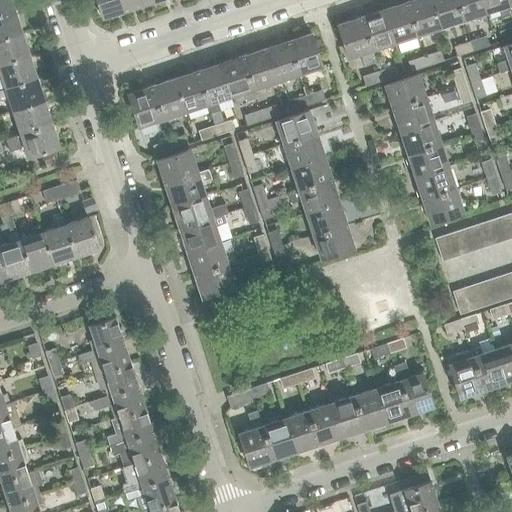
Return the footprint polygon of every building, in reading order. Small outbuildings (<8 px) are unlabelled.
[(0,0),(0,13),(13,9),(10,0),(0,0)] [(95,0),(101,18),(124,11),(120,0),(95,0)] [(120,0),(124,11),(147,3),(146,0),(120,0)] [(438,28),(429,0),(410,0),(404,2),(415,35),(438,28)] [(429,0),(438,28),(461,20),(454,0),(429,0)] [(454,0),(461,20),(484,13),(479,0),(454,0)] [(511,17),(507,5),(505,0),(479,0),(484,13),(497,8),(501,20),(511,17)] [(404,2),(382,9),(393,43),(415,35),(404,2)] [(0,13),(0,39),(21,33),(13,9),(0,13)] [(393,43),(382,9),(359,17),(370,50),(393,43)] [(374,63),(370,50),(359,17),(336,25),(347,58),(358,54),(362,66),(374,63)] [(511,27),(498,32),(501,42),(511,38),(511,27)] [(0,39),(0,64),(28,55),(21,33),(0,39)] [(310,33),(286,41),(297,74),(321,67),(310,33)] [(485,36),(469,41),(472,51),(488,46),(485,36)] [(286,41),(263,49),(274,82),(297,74),(286,41)] [(469,41),(452,47),(456,56),(472,51),(469,41)] [(498,73),(509,69),(511,68),(511,42),(501,46),(506,60),(495,64),(498,73)] [(274,82),(263,49),(240,56),(251,89),(274,82)] [(439,51),(423,56),(426,66),(443,61),(439,51)] [(0,64),(0,78),(4,89),(36,79),(28,55),(0,64)] [(251,89),(240,56),(218,63),(229,97),(240,93),(243,102),(254,99),(251,89)] [(423,56),(407,61),(410,71),(426,66),(423,56)] [(229,97),(218,63),(195,71),(206,104),(229,97)] [(465,67),(470,83),(479,80),(474,63),(465,67)] [(393,66),(377,71),(381,81),(397,76),(393,66)] [(459,68),(450,72),(455,88),(465,84),(459,68)] [(206,104),(195,71),(172,78),(183,112),(206,104)] [(377,71),(361,76),(365,86),(381,81),(377,71)] [(382,85),(390,109),(424,98),(416,74),(382,85)] [(479,80),(470,83),(475,99),(496,92),(491,76),(479,80)] [(149,86),(160,119),(183,112),(172,78),(149,86)] [(0,101),(7,99),(11,112),(43,101),(36,79),(4,89),(0,90),(0,101)] [(465,84),(455,88),(461,103),(470,100),(465,84)] [(137,127),(160,119),(149,86),(126,94),(137,127)] [(321,90),(304,95),(308,105),(324,100),(321,90)] [(456,99),(453,91),(441,95),(444,102),(456,99)] [(304,95),(288,101),(291,110),(308,105),(304,95)] [(390,109),(398,131),(431,120),(424,98),(390,109)] [(3,136),(4,139),(51,123),(43,101),(11,112),(17,131),(3,136)] [(275,105),(259,110),(262,120),(278,115),(275,105)] [(489,109),(479,112),(485,128),(494,125),(489,109)] [(259,110),(243,116),(247,125),(262,120),(259,110)] [(273,121),(281,144),(315,133),(307,110),(273,121)] [(475,114),(465,117),(470,133),(480,130),(475,114)] [(230,120),(214,126),(217,135),(233,129),(230,120)] [(398,131),(405,153),(438,142),(431,120),(398,131)] [(22,146),(26,158),(59,147),(51,123),(4,139),(7,151),(22,146)] [(494,125),(485,128),(490,145),(500,141),(494,125)] [(214,126),(197,131),(200,140),(217,135),(214,126)] [(480,130),(470,133),(476,149),(486,146),(480,130)] [(281,144),(288,166),(322,155),(315,133),(281,144)] [(184,135),(168,140),(171,150),(187,144),(184,135)] [(246,138),(237,141),(242,157),(251,154),(246,138)] [(168,140),(152,146),(155,155),(171,150),(168,140)] [(446,166),(438,142),(405,153),(412,177),(446,166)] [(232,143),(222,146),(227,162),(237,159),(232,143)] [(162,183),(195,172),(188,150),(155,161),(162,183)] [(50,153),(42,156),(45,165),(53,162),(50,153)] [(251,154),(242,157),(247,174),(257,170),(251,154)] [(288,166),(296,190),(330,178),(322,155),(288,166)] [(504,155),(494,158),(499,174),(509,171),(504,155)] [(237,159),(227,162),(232,178),(242,175),(237,159)] [(490,159),(479,163),(485,179),(495,175),(490,159)] [(412,177),(420,199),(453,188),(446,166),(412,177)] [(162,183),(170,206),(203,195),(198,182),(210,178),(207,169),(196,173),(195,172),(162,183)] [(511,178),(509,171),(499,174),(504,190),(511,187),(511,178)] [(495,175),(485,179),(490,195),(494,194),(501,191),(495,175)] [(337,201),(330,178),(296,190),(304,212),(337,201)] [(55,200),(80,192),(76,179),(51,188),(55,200)] [(262,184),(252,187),(257,203),(267,200),(262,184)] [(51,188),(42,191),(46,203),(55,200),(51,188)] [(461,212),(453,188),(420,199),(428,223),(461,212)] [(246,189),(237,192),(242,208),(252,205),(246,189)] [(207,209),(203,195),(170,206),(177,229),(223,215),(227,213),(224,204),(207,209)] [(267,200),(257,203),(262,219),(272,216),(270,209),(281,205),(278,196),(267,200)] [(85,214),(96,210),(92,197),(81,201),(85,214)] [(5,203),(9,216),(19,212),(15,200),(5,203)] [(337,201),(304,212),(311,235),(345,223),(337,201)] [(0,245),(0,266),(4,279),(27,272),(17,240),(9,216),(5,203),(0,204),(0,220),(2,225),(0,225),(0,234),(1,238),(3,238),(5,244),(0,245)] [(252,205),(242,208),(248,224),(257,221),(252,205)] [(511,237),(511,212),(501,216),(508,239),(511,237)] [(177,229),(184,251),(218,240),(213,226),(225,222),(223,215),(177,229)] [(508,239),(501,216),(490,220),(497,243),(508,239)] [(39,233),(49,264),(73,257),(63,225),(60,217),(50,220),(53,228),(39,233)] [(87,217),(63,225),(73,257),(98,248),(87,217)] [(497,243),(490,220),(478,223),(486,246),(497,243)] [(345,223),(311,235),(319,258),(353,247),(345,223)] [(486,246),(478,223),(467,227),(475,250),(486,246)] [(475,250),(467,227),(456,231),(463,254),(475,250)] [(276,229),(266,233),(272,249),(281,245),(276,229)] [(463,254),(456,231),(445,234),(452,257),(463,254)] [(49,264),(39,233),(17,240),(27,272),(49,264)] [(261,234),(252,237),(257,254),(267,250),(261,234)] [(445,234),(433,238),(441,261),(452,257),(445,234)] [(184,251),(192,274),(225,263),(235,260),(232,251),(222,254),(218,240),(184,251)] [(281,245),(272,249),(277,265),(287,262),(281,245)] [(267,250),(257,254),(263,270),(272,267),(267,250)] [(233,287),(225,263),(192,274),(200,297),(233,287)] [(511,296),(511,294),(505,273),(494,277),(502,300),(511,296)] [(502,300),(494,277),(483,280),(491,303),(502,300)] [(491,303),(483,280),(472,284),(480,307),(491,303)] [(480,307),(472,284),(462,287),(469,310),(480,307)] [(462,287),(451,291),(458,314),(469,310),(462,287)] [(505,304),(488,309),(492,320),(508,314),(505,304)] [(475,314),(459,319),(462,329),(479,324),(475,314)] [(90,350),(121,340),(113,316),(86,325),(91,338),(86,340),(90,350)] [(459,319),(443,325),(446,335),(462,329),(459,319)] [(499,334),(497,328),(490,330),(492,336),(499,334)] [(402,338),(386,343),(389,353),(405,348),(402,338)] [(97,358),(101,371),(128,362),(121,340),(90,350),(90,351),(76,355),(78,364),(97,358)] [(40,356),(36,343),(26,346),(31,359),(40,356)] [(386,343),(369,349),(372,358),(389,353),(386,343)] [(511,343),(494,349),(505,383),(511,380),(511,343)] [(469,350),(482,390),(505,383),(494,349),(482,353),(479,347),(469,350)] [(44,352),(48,364),(58,361),(53,349),(44,352)] [(448,365),(459,398),(482,390),(469,350),(459,354),(461,360),(448,365)] [(357,353),(340,358),(344,368),(360,363),(357,353)] [(340,358),(324,363),(327,373),(344,368),(340,358)] [(48,364),(52,377),(62,374),(58,361),(48,364)] [(105,395),(136,385),(128,362),(101,371),(106,384),(102,386),(105,395)] [(392,366),(397,381),(408,415),(432,407),(421,373),(410,377),(405,362),(392,366)] [(311,368),(295,373),(298,383),(314,378),(311,368)] [(295,373),(279,378),(282,388),(298,383),(295,373)] [(41,392),(51,389),(47,376),(37,380),(41,392)] [(408,415),(397,381),(374,389),(385,422),(408,415)] [(266,383),(248,389),(251,398),(269,392),(266,383)] [(113,404),(117,417),(144,408),(136,385),(105,395),(105,396),(90,401),(93,410),(113,404)] [(45,404),(55,401),(51,389),(41,392),(45,404)] [(248,389),(225,396),(229,408),(252,401),(251,398),(248,389)] [(363,429),(385,422),(374,389),(352,396),(363,429)] [(0,394),(0,405),(8,403),(5,393),(0,394)] [(73,407),(69,395),(59,398),(63,410),(73,407)] [(352,396),(329,404),(340,437),(363,429),(352,396)] [(12,401),(8,403),(0,405),(0,430),(10,427),(20,424),(12,401)] [(329,404),(306,411),(317,444),(340,437),(329,404)] [(63,410),(67,423),(77,420),(73,407),(63,410)] [(108,445),(151,431),(144,408),(117,417),(121,430),(105,436),(108,445)] [(248,467),(272,459),(261,426),(255,410),(245,413),(250,429),(237,434),(248,467)] [(306,411),(283,419),(294,452),(317,444),(306,411)] [(294,452),(283,419),(261,426),(272,459),(294,452)] [(56,437),(66,434),(62,422),(52,425),(56,437)] [(14,439),(10,427),(0,430),(0,455),(23,448),(20,438),(14,439)] [(128,449),(132,462),(159,453),(151,431),(108,445),(111,455),(128,449)] [(70,447),(66,434),(56,437),(60,450),(70,447)] [(88,453),(84,440),(75,443),(79,455),(88,453)] [(0,455),(0,481),(26,473),(21,459),(26,458),(23,448),(0,455)] [(79,455),(82,468),(92,465),(88,453),(79,455)] [(123,490),(166,476),(159,453),(132,462),(121,466),(119,467),(125,484),(121,485),(123,490)] [(72,482),(81,480),(77,467),(68,470),(72,482)] [(26,475),(26,473),(0,481),(0,483),(7,504),(38,494),(35,484),(42,482),(38,471),(26,475)] [(147,508),(174,499),(166,476),(123,490),(126,500),(143,494),(147,508)] [(85,492),(81,480),(72,482),(76,495),(85,492)] [(392,511),(368,511),(365,502),(356,505),(358,511),(411,511),(436,504),(429,481),(397,491),(388,494),(393,511),(392,511)] [(103,498),(99,486),(89,489),(93,501),(103,498)] [(7,504),(9,511),(38,511),(36,505),(42,504),(38,494),(7,504)] [(93,501),(96,511),(103,511),(107,511),(103,498),(93,501)] [(138,511),(178,511),(174,499),(147,508),(138,511)]
